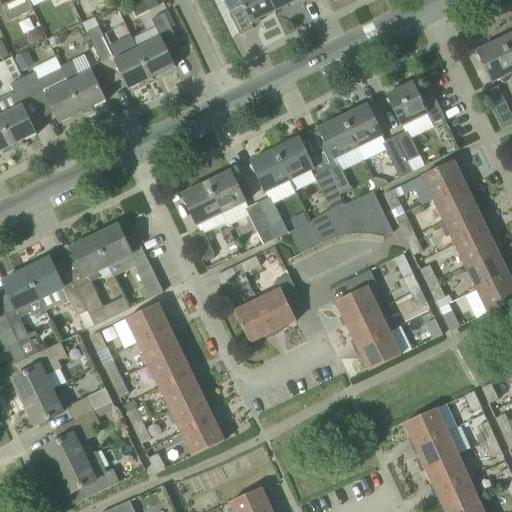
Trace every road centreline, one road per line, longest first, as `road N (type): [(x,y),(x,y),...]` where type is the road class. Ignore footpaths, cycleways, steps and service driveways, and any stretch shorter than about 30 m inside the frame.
road 1 (residential): [(395,247),(314,288),(303,309),(325,353),(256,387),(237,378),(133,154)]
road 2 (residential): [(227,107),(435,9)]
road 3 (residential): [(511,185),(435,9)]
road 4 (residential): [(0,216),(133,154)]
